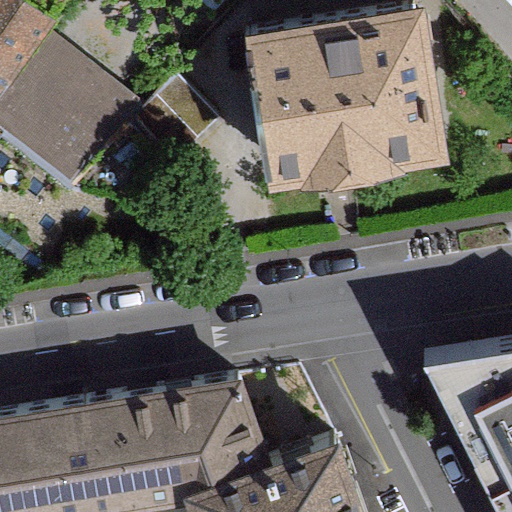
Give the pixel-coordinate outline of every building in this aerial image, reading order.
[(0,0),(0,82),(24,51),(47,20),(55,10),(41,0),(0,0)] [(41,0),(55,10),(61,0),(41,0)] [(437,125),(415,0),(403,0),(250,26),(269,152),(437,125)] [(117,128),(132,114),(145,97),(47,20),(24,51),(117,128)] [(0,82),(0,119),(72,176),(117,128),(24,51),(0,82)] [(180,69),(161,88),(201,134),(222,113),(180,69)] [(161,88),(140,108),(179,153),(201,134),(161,88)] [(117,128),(72,176),(121,189),(174,155),(132,114),(117,128)] [(511,327),(427,340),(511,511),(511,327)] [(240,369),(0,408),(0,511),(5,510),(196,478),(269,453),(240,369)] [(269,453),(196,478),(207,511),(365,511),(337,429),(269,453)]
